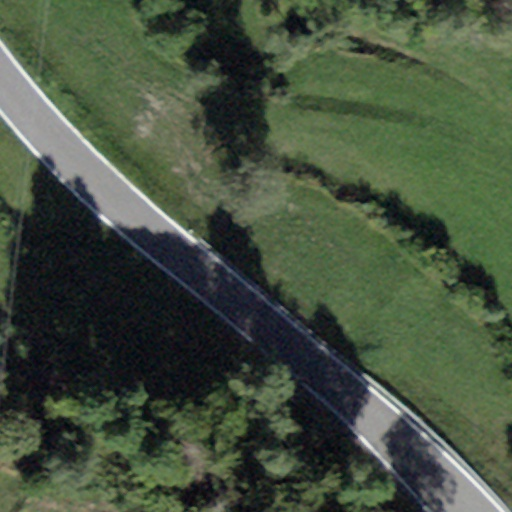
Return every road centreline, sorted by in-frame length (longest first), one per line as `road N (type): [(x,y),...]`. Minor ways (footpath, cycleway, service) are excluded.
road 1 (tertiary): [(0,81),(66,163),(384,440),(454,511)]
road 2 (track): [(314,0),(461,84)]
